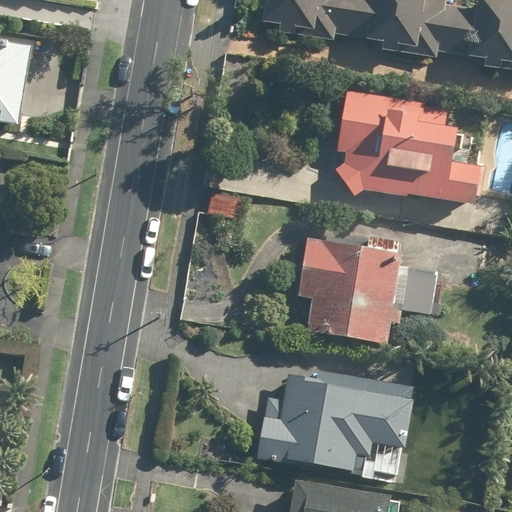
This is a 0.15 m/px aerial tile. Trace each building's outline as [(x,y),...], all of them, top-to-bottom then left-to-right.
[(511,0),(498,0),(497,9),(471,6),(470,12),(442,9),(442,0),(263,0),(260,33),(311,39),(311,35),(359,41),(358,49),(434,58),(435,54),(464,58),(463,65),(479,67),(477,77),(493,79),(493,73),(511,74),(511,0)] [(0,130),(15,133),(23,52),(0,50),(0,130)] [(358,198),(471,214),(473,195),(479,196),(482,176),(445,171),(450,137),(439,135),(442,112),(340,99),(333,154),(341,155),(338,175),(332,180),(350,201),(358,198)] [(243,202),(211,196),(207,219),(239,225),(243,202)] [(364,248),(303,243),(298,302),(310,303),(306,347),(382,354),(384,331),(398,332),(399,320),(429,322),(433,275),(396,272),(398,246),(364,243),(364,248)] [(253,465),(400,482),(411,389),(318,378),(317,384),(285,380),(282,404),(267,402),(264,421),(258,420),(253,465)] [(383,511),(385,505),(291,490),(287,511),(383,511)]
